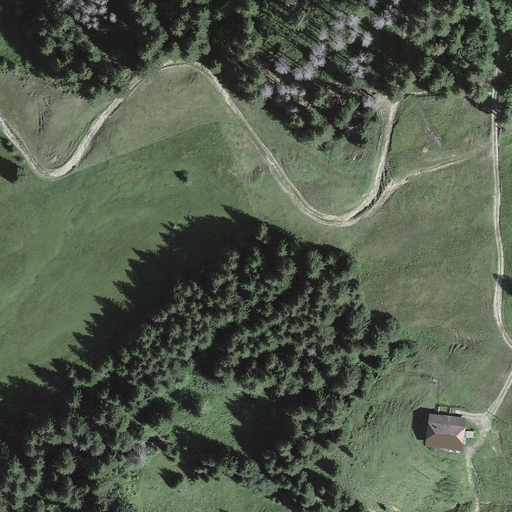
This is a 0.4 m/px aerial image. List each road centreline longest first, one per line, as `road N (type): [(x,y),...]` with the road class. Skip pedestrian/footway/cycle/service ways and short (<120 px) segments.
road 1 (track): [(0,119),(38,171),(57,174),(137,80),(160,65),(197,62),(304,205),(326,219),(349,217),(368,202),(380,172),(409,0)]
road 2 (track): [(503,37),(498,321),(511,344)]
